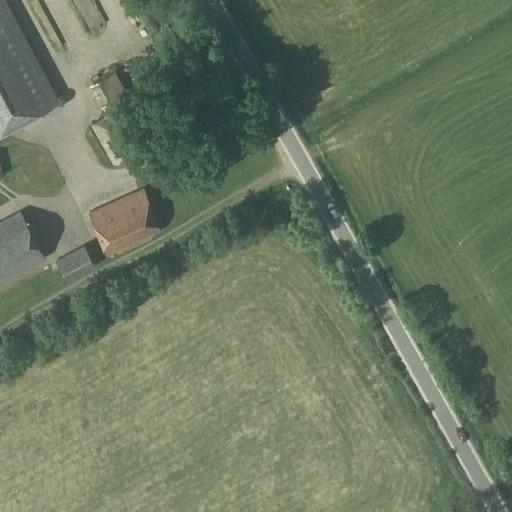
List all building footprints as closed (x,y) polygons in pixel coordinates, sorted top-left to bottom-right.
[(0,0),(0,131),(59,100),(4,0),(0,0)] [(59,0),(37,0),(45,17),(64,8),(59,0)] [(114,71),(90,83),(105,115),(93,121),(93,123),(90,125),(111,165),(137,151),(115,110),(131,102),(114,71)] [(107,255),(160,231),(143,187),(90,212),(107,255)] [(0,280),(44,258),(20,212),(0,222),(0,280)] [(84,245),(57,260),(67,279),(94,264),(84,245)]
